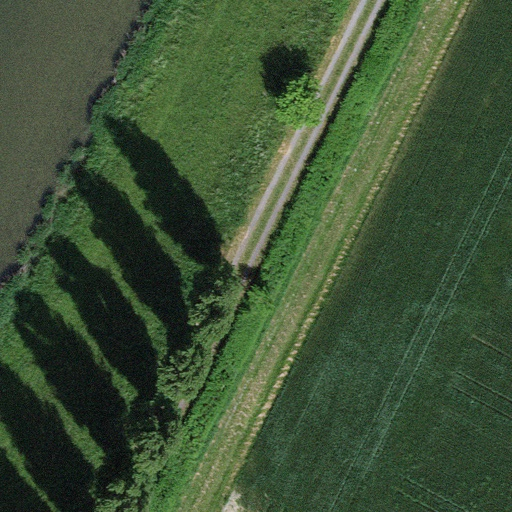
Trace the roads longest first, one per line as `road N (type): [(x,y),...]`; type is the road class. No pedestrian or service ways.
road 1 (track): [(458,0),(202,511)]
road 2 (track): [(372,0),(118,511)]
